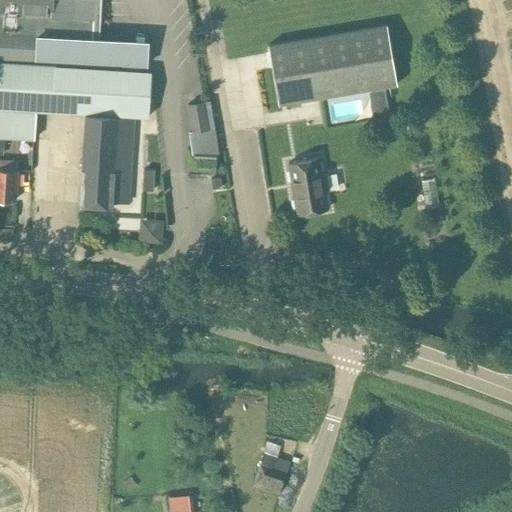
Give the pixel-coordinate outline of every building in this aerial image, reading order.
[(125,40),(93,39),(94,0),(0,0),(0,58),(123,64),(123,65),(147,66),(148,42),(125,40)] [(279,104),(397,84),(387,25),(269,45),(279,104)] [(0,137),(35,140),(36,111),(51,111),(147,117),(149,71),(53,66),(53,64),(0,61),(0,137)] [(221,170),(209,101),(205,102),(187,104),(192,131),(189,132),(192,148),(189,148),(187,170),(221,170)] [(112,201),(128,202),(133,117),(85,114),(80,204),(112,206),(112,201)] [(317,157),(288,162),(296,213),(326,208),(323,190),(327,189),(325,173),(320,174),(317,157)] [(0,199),(15,200),(16,170),(17,161),(0,159),(0,199)] [(143,169),(142,190),(152,191),(153,170),(143,169)] [(220,177),(214,178),(211,179),(212,189),(222,187),(220,177)] [(278,494),(285,472),(263,465),(256,487),(278,494)]
